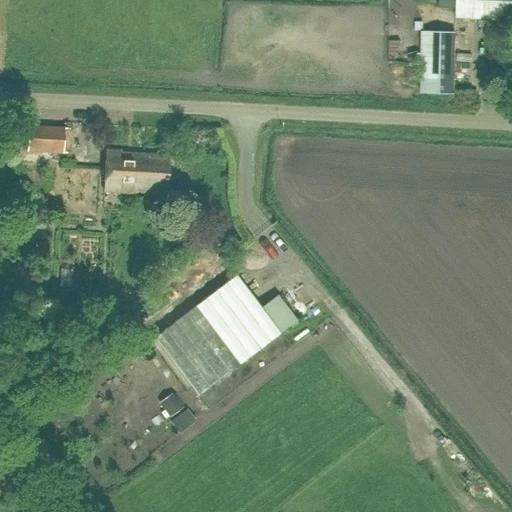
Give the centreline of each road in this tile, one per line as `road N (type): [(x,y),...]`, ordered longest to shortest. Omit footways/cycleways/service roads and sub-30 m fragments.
road 1 (unclassified): [(0,98),(511,125)]
road 2 (unclassified): [(81,511),(0,417)]
